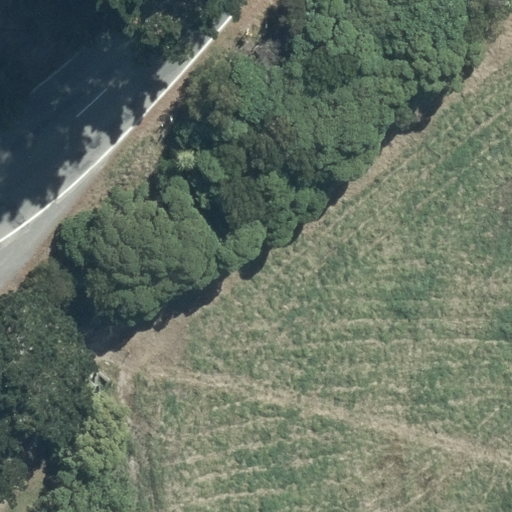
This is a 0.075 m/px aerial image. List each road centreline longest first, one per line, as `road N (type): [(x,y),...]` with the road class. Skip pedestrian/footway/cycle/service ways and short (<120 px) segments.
road 1 (secondary): [(182,0),(42,144),(0,171)]
road 2 (track): [(92,343),(0,451)]
